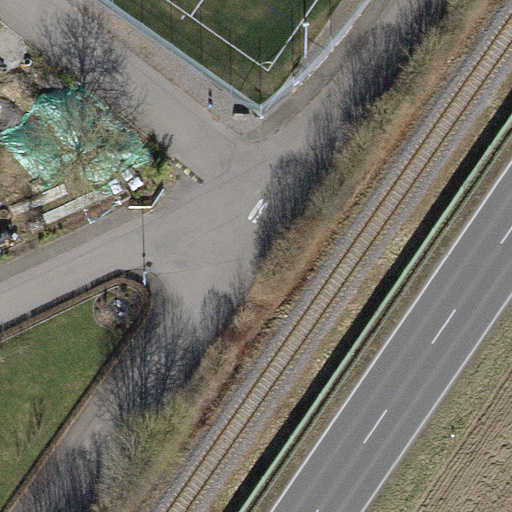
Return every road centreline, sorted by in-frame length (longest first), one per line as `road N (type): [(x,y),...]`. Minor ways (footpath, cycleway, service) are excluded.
road 1 (residential): [(67,511),(298,182)]
road 2 (primary): [(511,216),(314,511)]
road 3 (residential): [(0,314),(298,182)]
road 4 (residential): [(44,0),(298,182)]
road 5 (residential): [(298,182),(424,0)]
